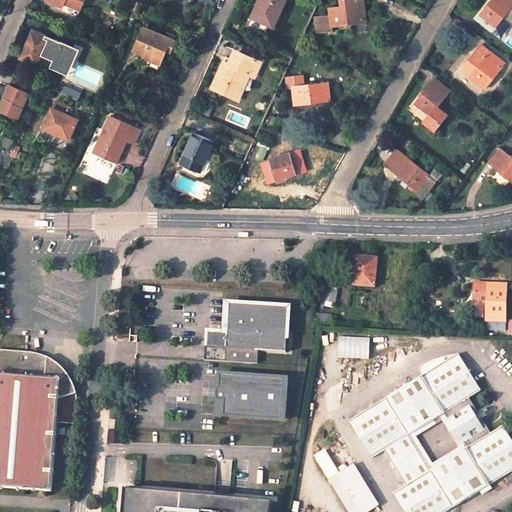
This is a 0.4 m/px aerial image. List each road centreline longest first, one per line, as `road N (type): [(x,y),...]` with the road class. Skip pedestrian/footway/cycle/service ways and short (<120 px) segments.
road 1 (unclassified): [(110,220),(83,511)]
road 2 (residential): [(322,223),(443,0)]
road 3 (residential): [(226,0),(127,220)]
road 4 (tertiary): [(322,223),(127,220)]
road 5 (tertiary): [(511,219),(443,227),(322,223)]
